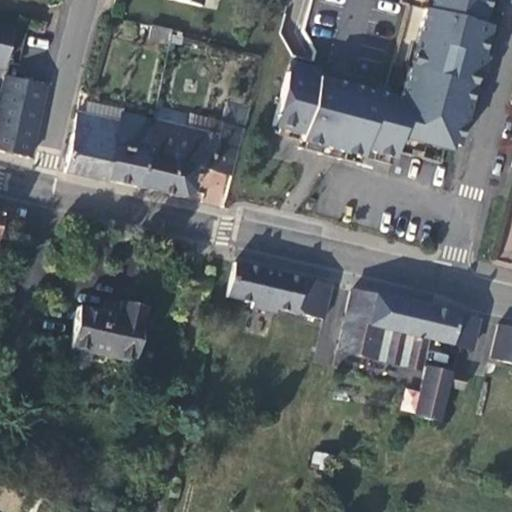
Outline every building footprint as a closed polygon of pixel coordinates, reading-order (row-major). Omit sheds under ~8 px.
[(175,0),(171,18),(210,27),(216,1),(217,0),(175,0)] [(390,168),(393,162),(439,175),(443,161),(447,162),(449,156),(455,158),(490,38),(483,36),(492,6),(490,6),(470,0),(435,0),(429,21),(426,20),(416,53),(405,92),(399,109),(387,105),(389,98),(377,95),(375,102),(317,85),(319,78),(291,70),(288,80),(286,80),(270,133),(272,133),(300,142),(298,149),(359,167),(361,160),(389,168),(390,168)] [(429,21),(435,0),(428,0),(422,19),(426,20),(429,21)] [(0,67),(6,69),(17,29),(0,24),(0,67)] [(401,78),(405,92),(416,53),(409,51),(401,78)] [(46,92),(3,82),(0,92),(0,154),(27,161),(46,92)] [(210,198),(223,201),(230,164),(191,156),(195,138),(162,131),(159,146),(146,213),(204,226),(210,198)] [(270,140),(298,149),(300,142),(272,133),(270,140)] [(121,150),(84,141),(74,198),(146,213),(159,146),(123,138),(121,150)] [(252,143),(235,139),(233,150),(249,154),(252,143)] [(357,174),(359,167),(298,149),(296,156),(357,174)] [(249,154),(233,150),(230,164),(246,169),(249,154)] [(361,160),(359,167),(387,175),(389,168),(361,160)] [(239,204),(246,169),(230,164),(223,201),(239,204)] [(330,289),(233,266),(224,300),(251,306),(249,311),(273,317),(274,312),(322,323),(330,289)] [(472,355),(480,324),(353,291),(338,352),(420,372),(427,344),(472,355)] [(132,376),(145,322),(119,316),(115,330),(76,321),(67,361),(132,376)] [(511,331),(498,328),(490,362),(511,367),(511,331)] [(421,396),(415,425),(442,431),(450,395),(463,398),(467,383),(426,374),(424,382),(421,396)] [(401,391),(421,396),(424,382),(404,378),(401,391)]
